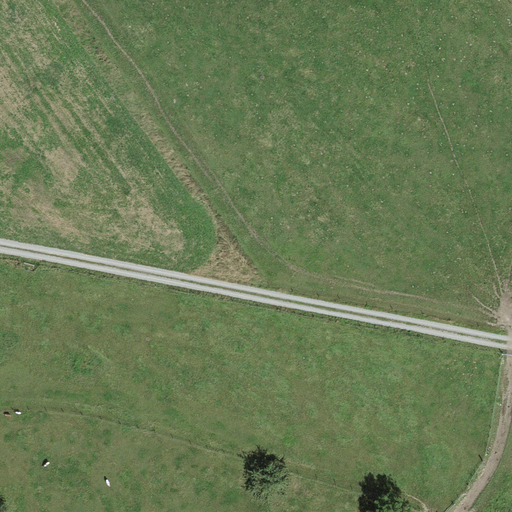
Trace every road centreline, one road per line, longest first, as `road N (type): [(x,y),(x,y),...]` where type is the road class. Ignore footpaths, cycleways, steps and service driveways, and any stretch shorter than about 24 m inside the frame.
road 1 (track): [(0,245),(511,344)]
road 2 (track): [(474,511),(499,470),(511,366)]
